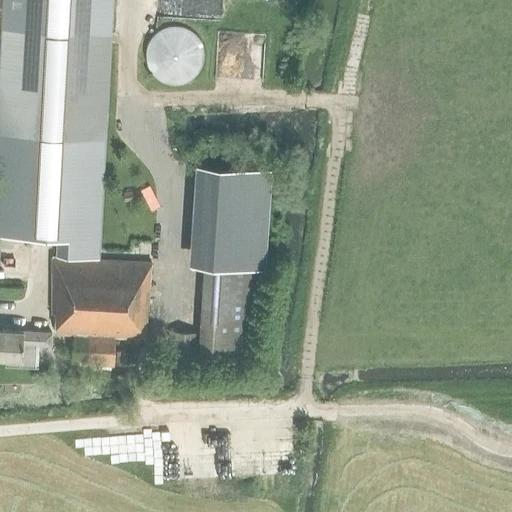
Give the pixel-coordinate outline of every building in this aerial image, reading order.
[(5,0),(0,98),(0,234),(52,237),(52,313),(55,313),(55,334),(73,335),(72,363),(99,364),(111,365),(114,365),(115,337),(145,339),(150,262),(96,259),(109,0),(5,0)] [(202,63),(203,56),(203,48),(200,41),(195,35),(188,30),(181,27),(173,27),(166,28),(159,32),(153,37),(149,43),(147,51),(146,59),(148,66),(152,73),(158,78),(165,82),(172,84),(180,83),(188,81),(194,76),(199,71),(202,63)] [(180,138),(180,111),(170,111),(170,139),(180,138)] [(123,192),(125,202),(136,201),(134,191),(123,192)] [(246,360),(252,267),(203,264),(197,356),(246,360)] [(0,329),(0,357),(5,358),(5,366),(37,367),(39,345),(51,345),(52,331),(22,329),(22,331),(0,329)] [(194,361),(196,333),(170,332),(169,359),(194,361)] [(117,350),(116,361),(124,362),(125,351),(117,350)] [(232,454),(231,428),(219,429),(220,455),(232,454)]
